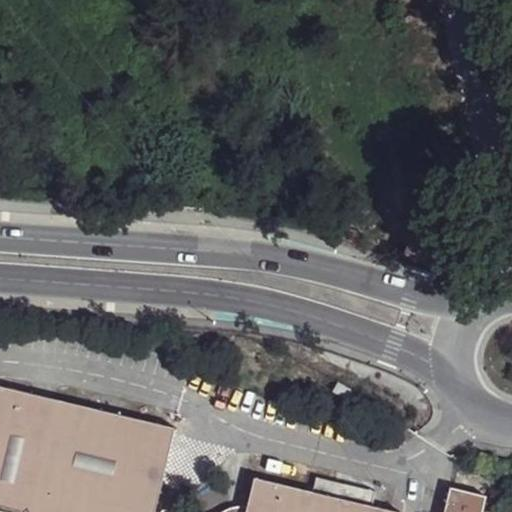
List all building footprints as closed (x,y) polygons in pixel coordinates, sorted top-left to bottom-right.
[(407,256),(446,269),(453,249),(447,235),(417,226),(407,256)] [(337,240),(357,247),(362,234),(342,227),(337,240)] [(0,511),(393,511),(369,505),(312,491),(253,477),(246,505),(238,503),(229,503),(198,509),(164,508),(160,509),(157,511),(153,511),(175,427),(0,383),(0,511)] [(354,391),(339,383),(335,392),(349,400),(354,391)] [(372,490),(316,477),(312,491),(369,505),(372,490)] [(447,486),(440,511),(482,511),(479,511),(483,496),(447,486)]
